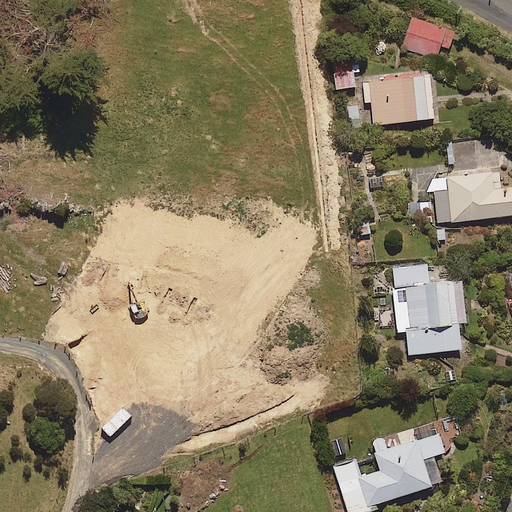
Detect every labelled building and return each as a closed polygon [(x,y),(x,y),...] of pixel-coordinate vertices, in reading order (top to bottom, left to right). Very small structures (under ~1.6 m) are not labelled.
[(413,18),(401,47),(438,62),(443,49),(451,52),(458,36),(413,18)] [(337,91),(356,91),(356,76),(362,76),(362,59),(336,60),(337,91)] [(435,122),(433,77),(365,80),(366,103),(373,103),(374,125),(435,122)] [(511,189),(501,191),(500,174),(449,177),(450,191),(434,192),(436,224),(511,219),(511,189)] [(429,269),(394,270),(397,333),(408,332),(409,355),(461,352),(460,324),(467,323),(465,284),(430,286),(429,269)] [(446,457),(436,423),(373,441),(382,472),(362,478),(357,463),(337,469),(348,511),(377,511),(376,508),(434,492),(425,463),(446,457)]
